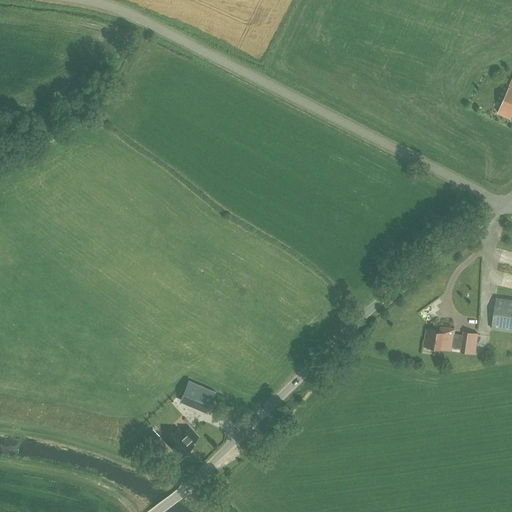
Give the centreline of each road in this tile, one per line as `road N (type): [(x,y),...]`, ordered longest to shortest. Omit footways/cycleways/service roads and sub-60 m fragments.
road 1 (unclassified): [(509,205),(134,17),(78,0)]
road 2 (unclassified): [(154,511),(392,289),(509,205)]
